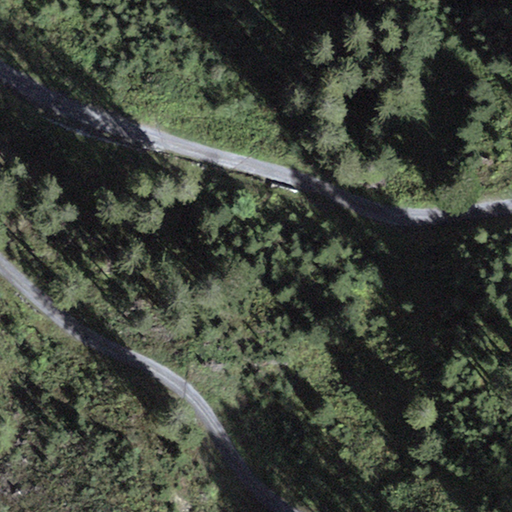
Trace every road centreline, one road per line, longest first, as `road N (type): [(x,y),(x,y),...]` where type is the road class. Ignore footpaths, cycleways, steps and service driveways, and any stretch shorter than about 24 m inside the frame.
road 1 (track): [(511,206),(399,216),(81,115),(0,69)]
road 2 (track): [(0,263),(74,325),(185,386),(237,466),(288,511)]
